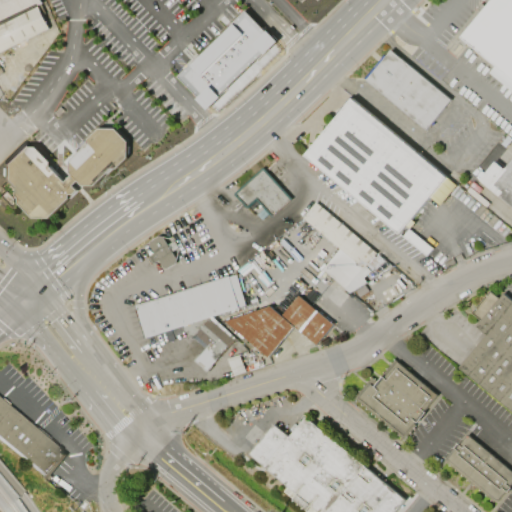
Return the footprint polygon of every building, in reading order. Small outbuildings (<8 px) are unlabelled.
[(0,0),(38,0),(40,4),(36,6),(46,29),(0,48),(0,0)] [(511,0),(511,91),(489,72),(495,64),(461,36),(490,0),(511,0)] [(182,76),(250,12),(280,43),(211,108),(182,76)] [(391,50),(451,99),(426,129),(366,80),(391,50)] [(400,233),(306,155),(353,99),(447,177),(400,233)] [(19,199),(2,181),(2,165),(20,147),(37,147),(51,162),(50,167),(65,183),(73,175),(71,173),(71,161),(89,143),(89,139),(100,129),(116,129),(128,142),(127,158),(116,169),(112,168),(95,185),(83,186),(79,181),(73,186),(78,191),(73,195),(72,193),(70,195),(70,199),(49,219),(33,218),(20,204),(19,199)] [(511,206),(480,180),(495,161),(504,169),(511,158),(511,206)] [(263,169),(291,199),(273,216),(256,198),(247,206),(236,194),(263,169)] [(316,202),(385,260),(365,278),(367,282),(350,293),(322,270),(340,249),(303,218),(316,202)] [(401,234),(419,248),(424,242),(406,227),(401,234)] [(162,271),(178,262),(162,234),(149,243),(155,253),(152,255),(162,271)] [(240,308),(211,317),(211,320),(212,319),(236,339),(208,372),(195,360),(200,354),(201,355),(210,345),(197,335),(194,339),(185,331),(185,325),(147,337),(136,306),(230,276),(230,277),(236,275),(246,305),(240,306),(240,308)] [(511,410),(460,367),(487,335),(477,327),(505,294),(511,299),(511,410)] [(237,318),(271,307),(283,316),(300,296),(334,325),(317,345),(296,327),(270,357),(237,330),(227,321),(237,318)] [(403,439),(355,398),(372,377),(376,381),(394,359),(438,395),(425,410),(426,412),(417,422),(416,421),(414,423),(416,424),(403,439)] [(0,400),(65,456),(45,479),(0,440),(0,400)] [(305,417),(405,500),(394,511),(308,511),(284,491),(288,486),(249,454),(274,424),(289,436),(305,417)] [(469,435),(501,462),(511,470),(511,485),(500,501),(448,461),(469,435)]
